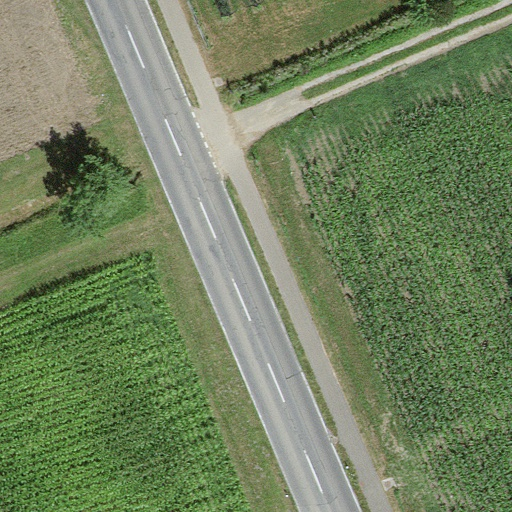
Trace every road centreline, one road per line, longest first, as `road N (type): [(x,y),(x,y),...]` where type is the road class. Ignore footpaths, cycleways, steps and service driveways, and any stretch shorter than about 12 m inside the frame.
road 1 (secondary): [(121,0),(335,511)]
road 2 (track): [(189,161),(511,17)]
